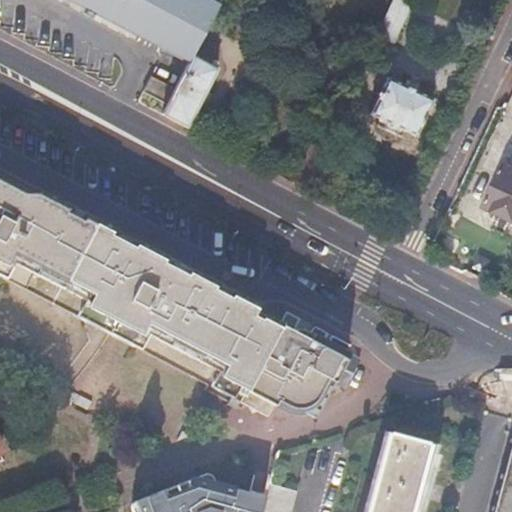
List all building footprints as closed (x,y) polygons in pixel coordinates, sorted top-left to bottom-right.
[(70,0),(95,13),(138,35),(156,0),(70,0)] [(156,0),(138,35),(190,61),(192,56),(219,5),(210,0),(156,0)] [(408,0),(390,0),(384,17),(398,24),(408,0)] [(398,24),(384,17),(376,35),(390,42),(398,24)] [(190,61),(176,88),(167,104),(162,115),(187,128),(218,69),(192,56),(190,61)] [(431,97),(383,74),(365,112),(413,135),(431,97)] [(176,88),(152,76),(143,92),(167,104),(176,88)] [(346,104),(333,98),(327,112),(340,118),(346,104)] [(306,156),(303,154),(290,182),(307,191),(326,150),(312,143),(306,156)] [(511,171),(503,167),(483,208),(511,221),(511,171)] [(294,330),(281,324),(0,176),(0,274),(258,411),(272,417),(277,407),(295,414),(302,414),(309,413),(315,410),(320,406),(324,401),(334,382),(346,388),(360,360),(296,326),(294,330)] [(411,511),(430,444),(387,433),(365,511),(411,511)] [(511,511),(511,444),(493,511),(511,511)] [(196,477),(137,499),(141,511),(261,511),(266,496),(252,492),(216,483),(196,477)] [(289,511),(295,491),(269,484),(266,496),(261,511),(289,511)]
